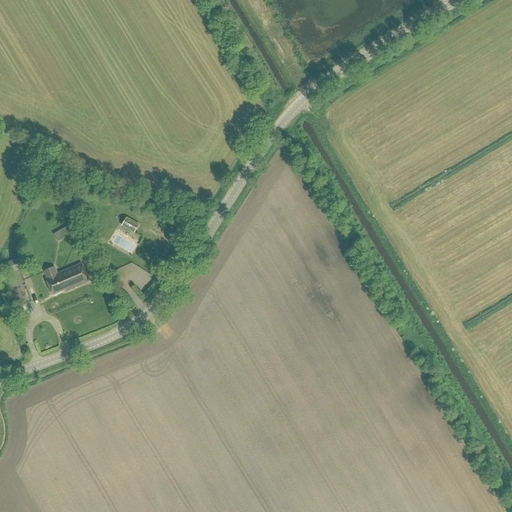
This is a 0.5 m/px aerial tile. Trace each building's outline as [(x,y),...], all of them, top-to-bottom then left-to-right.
[(402,23),(394,24),(394,32),(403,31),(402,23)] [(76,206),(72,211),(82,219),(86,214),(76,206)] [(134,234),(139,225),(127,218),(122,227),(134,234)] [(0,265),(0,278),(20,270),(16,259),(0,265)] [(90,282),(83,264),(58,275),(55,268),(45,272),(48,279),(47,280),(53,296),(65,291),(66,292),(90,282)]
